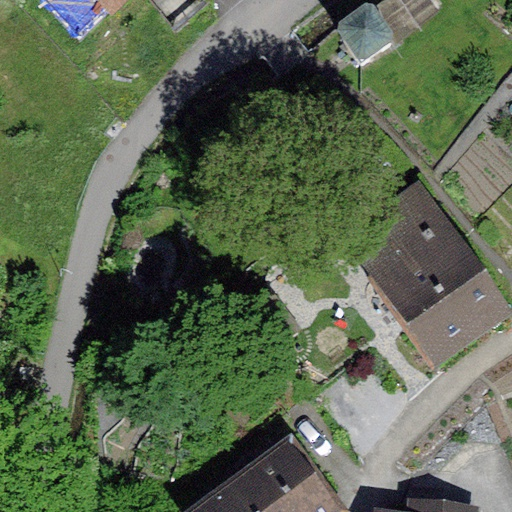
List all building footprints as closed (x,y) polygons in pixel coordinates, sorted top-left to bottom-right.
[(45,0),(91,49),(105,36),(72,0),(45,0)] [(79,0),(115,40),(160,0),(79,0)] [(362,66),(390,46),(369,17),(341,37),(362,66)] [(357,245),(439,362),(508,313),(426,197),(357,245)] [(214,511),(335,511),(308,476),(315,471),(298,449),(251,485),(244,476),(217,497),(224,505),(214,511)]
